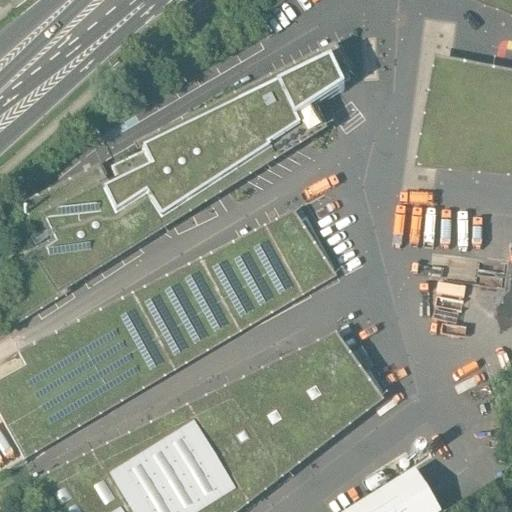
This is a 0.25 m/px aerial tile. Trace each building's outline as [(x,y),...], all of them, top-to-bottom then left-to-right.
[(511,0),(481,0),(472,11),(511,25),(511,0)] [(41,262),(32,268),(34,271),(11,285),(25,305),(0,320),(0,324),(8,337),(330,141),(319,121),(348,102),(343,93),(358,83),(337,57),(135,156),(138,160),(112,173),(117,183),(108,187),(99,171),(18,212),(41,262)] [(511,83),(435,69),(418,181),(511,189),(511,83)] [(0,387),(0,422),(25,468),(338,286),(296,220),(20,360),(28,374),(0,387)] [(336,347),(36,490),(49,511),(254,511),(385,412),(336,347)]
